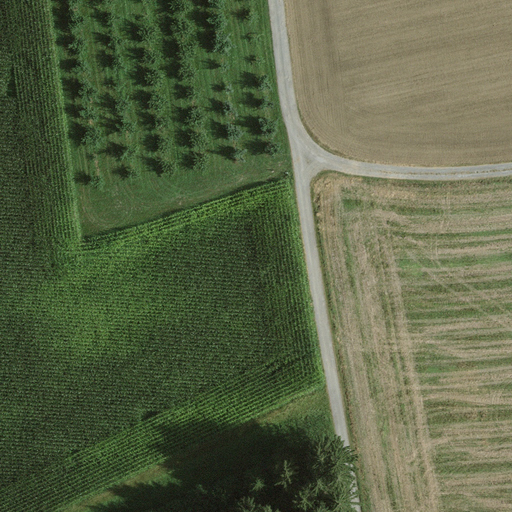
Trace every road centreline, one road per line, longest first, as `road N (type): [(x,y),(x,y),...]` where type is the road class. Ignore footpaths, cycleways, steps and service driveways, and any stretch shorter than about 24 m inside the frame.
road 1 (track): [(355,511),(275,0)]
road 2 (track): [(511,168),(393,172),(299,152)]
